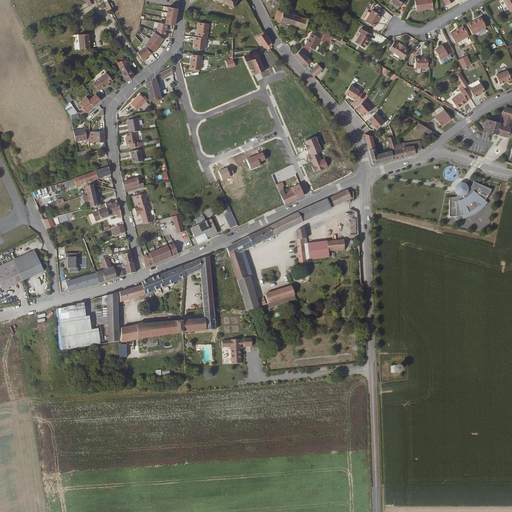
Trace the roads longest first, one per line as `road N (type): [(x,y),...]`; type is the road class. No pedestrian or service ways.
road 1 (tertiary): [(377,511),(365,175)]
road 2 (residential): [(141,276),(109,117),(119,96),(174,48)]
road 3 (tertiary): [(365,175),(353,130),(279,45),(255,0)]
road 4 (residential): [(312,200),(141,276)]
road 5 (residential): [(190,119),(203,164),(281,132)]
road 6 (residential): [(190,119),(263,91),(281,132)]
